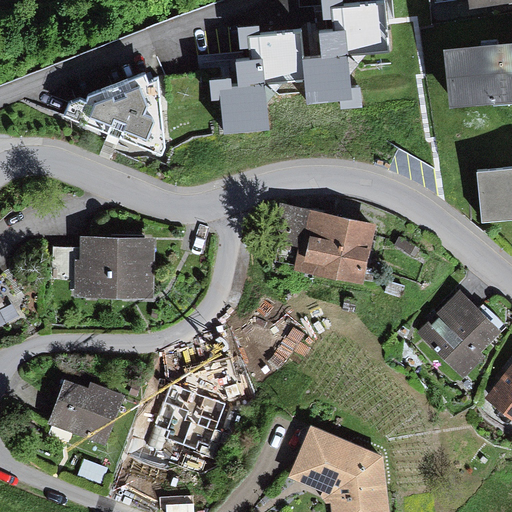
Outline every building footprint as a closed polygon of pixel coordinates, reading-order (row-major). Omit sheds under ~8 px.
[(315,57),(298,58),(299,79),(300,100),(348,97),(345,54),(391,51),(389,5),(337,8),(338,30),(314,31),(315,57)] [(262,81),(299,79),(298,58),(296,29),(244,32),(246,58),(229,59),(230,85),(213,86),(216,130),(265,127),(262,81)] [(511,46),(446,53),(451,101),(511,94),(511,46)] [(63,100),(60,111),(163,154),(155,77),(145,81),(142,69),(63,100)] [(511,164),(472,167),(475,217),(511,214),(511,164)] [(367,223),(275,202),(267,237),(301,244),(295,270),(354,283),(367,223)] [(150,242),(79,241),(79,293),(149,293),(150,242)] [(456,294),(422,330),(462,367),(496,331),(456,294)] [(511,362),(486,395),(511,416),(511,362)] [(59,379),(45,419),(104,440),(120,396),(89,385),(88,389),(59,379)] [(221,406),(166,383),(147,429),(202,452),(221,406)] [(16,417),(8,430),(18,436),(26,423),(16,417)] [(378,511),(374,456),(306,427),(288,471),(332,493),(332,511),(378,511)]
